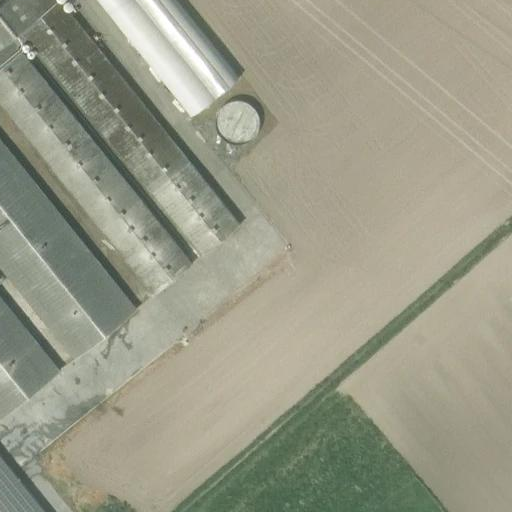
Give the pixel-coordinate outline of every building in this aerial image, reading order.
[(59,0),(6,0),(0,5),(0,104),(153,295),(192,263),(17,46),(27,38),(202,255),(239,225),(59,0)] [(98,0),(187,118),(237,80),(176,0),(98,0)] [(247,137),(249,103),(218,102),(217,136),(247,137)] [(134,310),(0,142),(0,266),(74,359),(134,310)] [(0,297),(0,418),(59,371),(0,297)] [(42,511),(0,458),(0,511),(42,511)]
